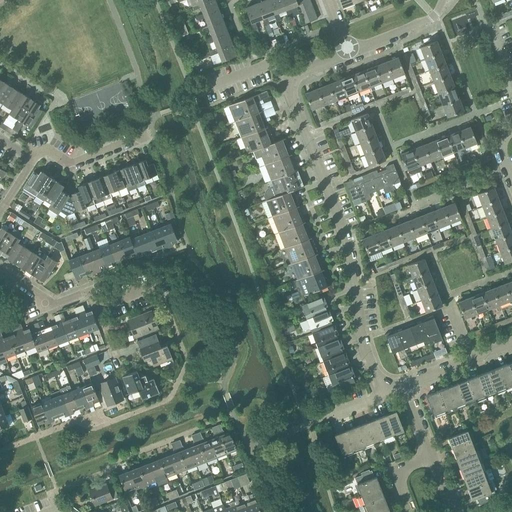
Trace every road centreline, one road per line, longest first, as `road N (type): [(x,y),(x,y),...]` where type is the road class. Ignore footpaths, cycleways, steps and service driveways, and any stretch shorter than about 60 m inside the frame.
road 1 (residential): [(385,394),(362,340),(346,235),(287,78)]
road 2 (residential): [(160,284),(100,309),(91,292),(52,307),(0,273)]
road 3 (residential): [(154,135),(73,167),(47,152),(33,158)]
road 4 (residential): [(115,463),(234,415)]
